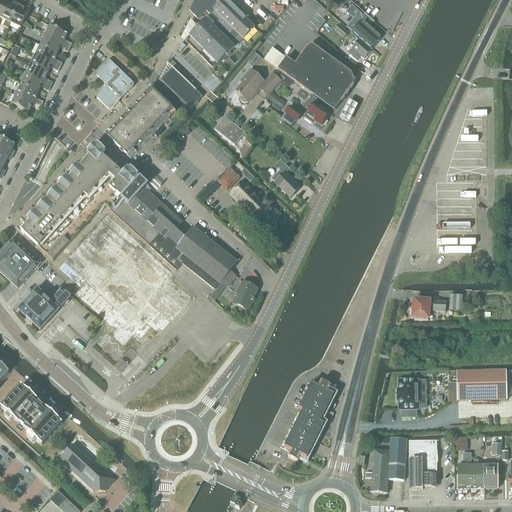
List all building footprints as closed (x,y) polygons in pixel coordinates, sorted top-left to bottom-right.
[(0,0),(0,18),(1,19),(10,0),(0,0)] [(11,24),(19,7),(13,4),(14,1),(11,0),(10,0),(1,19),(6,21),(3,27),(8,30),(11,24)] [(255,29),(225,0),(196,0),(190,13),(198,21),(207,12),(235,41),(240,37),(243,40),(255,29)] [(346,1),(338,10),(347,19),(346,20),(352,24),(361,32),(356,37),(372,50),(379,41),(377,39),(379,37),(365,26),(370,22),(371,20),(364,14),(363,15),(346,1)] [(11,24),(21,29),(30,9),(27,7),(25,10),(19,7),(11,24)] [(190,36),(185,41),(186,42),(214,70),(235,49),(231,45),(232,44),(211,22),(208,19),(206,20),(200,27),(190,36)] [(338,26),(334,31),(344,39),(348,34),(338,26)] [(43,36),(70,49),(72,45),(65,41),(67,36),(50,27),(46,35),(44,34),(43,36)] [(24,40),(29,30),(24,28),(20,38),(24,40)] [(68,53),(70,49),(43,36),(42,38),(44,39),(41,47),(58,55),(60,50),(68,53)] [(364,60),(371,50),(359,41),(349,54),(358,61),(361,57),(364,60)] [(34,55),(60,69),(63,64),(55,61),(58,55),(41,47),(36,45),(31,54),(34,55)] [(313,96),(334,111),(336,112),(356,82),(353,80),(352,75),(312,46),(306,50),(295,66),(273,49),(264,60),(313,96)] [(58,73),(60,69),(34,55),(33,57),(35,58),(31,66),(48,75),(51,69),(58,73)] [(110,109),(133,85),(109,62),(97,75),(109,86),(98,98),(110,109)] [(191,110),(193,108),(203,98),(196,91),(167,64),(172,69),(161,81),(191,110)] [(24,75),(51,88),(53,84),(45,80),(48,75),(31,66),(27,74),(25,73),(24,75)] [(248,79),(236,92),(241,96),(240,97),(240,98),(240,99),(240,100),(241,101),(241,102),(242,102),(242,103),(243,103),(244,104),(245,104),(246,104),(247,104),(248,103),(249,102),(250,101),(260,90),(268,97),(281,82),(273,75),(265,83),(251,71),(245,77),(248,79)] [(278,72),(275,75),(283,82),(286,78),(278,72)] [(49,92),(51,88),(24,75),(23,76),(25,78),(21,85),(39,94),(41,88),(49,92)] [(14,94),(41,107),(43,103),(36,99),(39,94),(21,85),(17,93),(15,92),(14,94)] [(131,160),(176,112),(153,90),(108,137),(131,160)] [(39,111),(41,107),(14,94),(14,96),(16,97),(12,105),(29,113),(32,108),(39,111)] [(331,115),(334,111),(313,96),(306,106),(306,108),(310,111),(304,119),(313,125),(315,122),(323,127),(331,115)] [(348,101),(340,119),(349,123),(358,106),(348,101)] [(297,121),(301,115),(291,107),(286,113),(297,121)] [(235,147),(245,134),(225,118),(215,130),(235,147)] [(0,138),(0,150),(12,157),(15,152),(12,151),(15,146),(0,138)] [(25,219),(21,223),(26,228),(21,233),(53,262),(105,206),(110,212),(140,179),(129,169),(125,173),(105,155),(106,153),(97,146),(96,147),(95,146),(87,154),(88,155),(87,156),(88,157),(85,160),(82,163),(79,165),(75,167),(71,170),(67,172),(64,176),(64,175),(56,184),(53,187),(45,196),(46,196),(43,199),(43,198),(35,207),(32,210),(24,219),(25,219)] [(0,150),(0,162),(5,165),(8,160),(10,161),(12,157),(0,150)] [(291,199),(301,190),(286,175),(290,171),(281,161),(276,166),(281,171),(272,180),(291,199)] [(250,184),(255,179),(246,171),(242,175),(250,184)] [(140,179),(110,212),(150,247),(177,272),(179,270),(183,265),(216,291),(221,284),(226,289),(236,276),(231,272),(238,263),(194,228),(185,238),(176,231),(183,224),(145,190),(148,186),(140,179)] [(264,201),(244,182),(230,196),(266,231),(278,219),(272,213),(274,211),(270,206),(273,203),(267,197),(264,201)] [(0,272),(18,289),(41,264),(14,239),(0,253),(0,272)] [(249,311),(258,290),(242,283),(233,304),(249,311)] [(62,308),(71,298),(62,289),(52,299),(62,308)] [(41,331),(60,311),(38,290),(19,311),(41,331)] [(216,291),(210,298),(215,301),(220,295),(216,291)] [(450,296),(449,312),(462,313),(463,296),(450,296)] [(431,302),(414,300),(412,319),(430,320),(430,312),(446,313),(447,303),(434,302),(431,302)] [(414,362),(415,352),(401,350),(400,360),(414,362)] [(0,383),(1,383),(4,380),(5,378),(6,378),(9,374),(0,365),(0,383)] [(457,383),(448,384),(449,403),(458,402),(507,401),(506,372),(457,373),(457,383)] [(398,380),(398,390),(397,390),(397,402),(398,402),(398,411),(401,411),(401,418),(416,418),(416,410),(418,410),(417,380),(398,380)] [(331,387),(321,382),(319,386),(312,383),(298,412),(301,414),(283,450),(290,454),(287,458),(298,463),(300,458),(306,461),(325,424),(321,422),(335,395),(329,392),(331,387)] [(22,387),(1,409),(20,426),(18,428),(22,432),(24,430),(42,447),(62,424),(44,408),(46,406),(42,402),(40,404),(22,387)] [(503,445),(502,437),(492,437),(492,457),(502,457),(502,445),(503,445)] [(405,482),(407,441),(390,440),(390,453),(374,451),(373,475),(366,474),(366,479),(372,480),(371,494),(387,495),(388,481),(405,482)] [(468,441),(457,441),(458,453),(468,453),(468,449),(468,441)] [(422,474),(436,474),(437,474),(437,442),(409,442),(409,460),(422,460),(422,474)] [(73,445),(59,460),(95,492),(106,492),(116,480),(112,477),(100,465),(95,465),(73,445)] [(471,466),(471,454),(463,454),(463,466),(458,466),(458,490),(484,490),(484,466),(471,466)] [(436,475),(436,474),(422,474),(422,460),(409,460),(409,491),(423,490),(423,487),(436,487),(436,475)] [(484,466),(484,490),(498,490),(498,465),(484,466)] [(55,505),(63,496),(58,492),(50,501),(55,505)] [(59,509),(67,500),(63,496),(55,505),(59,509)] [(240,510),(242,505),(243,503),(240,502),(241,500),(234,497),(230,504),(235,507),(235,508),(240,510)] [(62,511),(63,511),(71,504),(67,500),(59,509),(62,511)]
